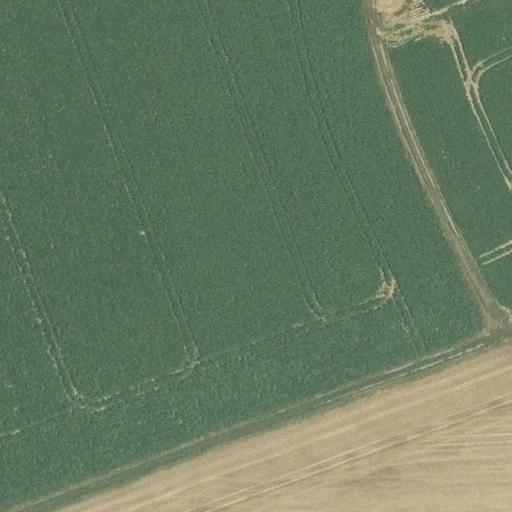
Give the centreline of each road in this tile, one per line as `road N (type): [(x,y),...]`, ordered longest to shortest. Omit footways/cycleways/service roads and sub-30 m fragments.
road 1 (track): [(503,338),(45,511)]
road 2 (track): [(370,0),(376,45),(409,143),(503,338),(511,334)]
